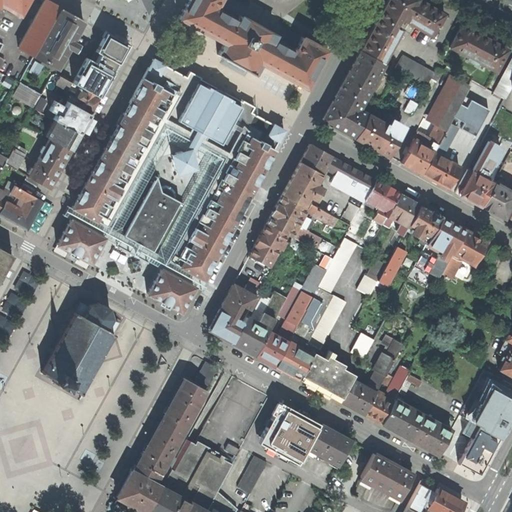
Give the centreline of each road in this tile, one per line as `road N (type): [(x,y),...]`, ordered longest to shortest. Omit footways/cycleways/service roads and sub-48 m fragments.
road 1 (residential): [(482,494),(192,333)]
road 2 (residential): [(511,240),(488,217),(303,124)]
road 3 (residential): [(303,124),(192,333)]
road 4 (residential): [(192,333),(0,227)]
road 5 (residential): [(370,0),(303,124)]
